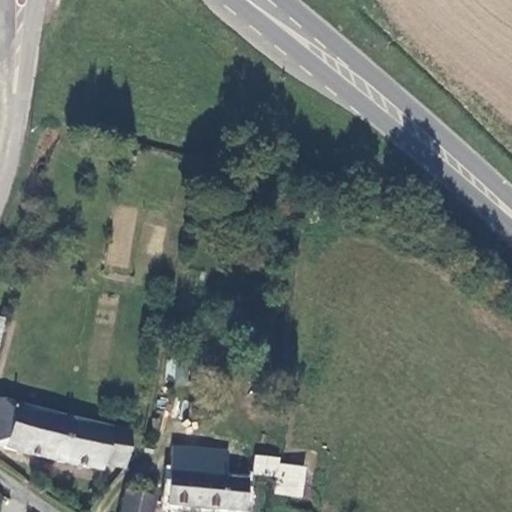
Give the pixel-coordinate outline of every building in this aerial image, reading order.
[(0,449),(2,450),(12,408),(0,405),(0,449)] [(2,450),(58,464),(69,423),(12,408),(2,450)] [(101,467),(125,473),(133,439),(69,423),(58,464),(99,474),(101,467)] [(228,454),(173,448),(166,504),(225,510),(228,484),(224,483),(228,454)] [(273,495),(303,498),(307,463),(254,457),(252,475),(275,477),(273,495)] [(244,511),(247,486),(228,484),(225,510),(240,511),(244,511)] [(151,511),(155,499),(125,491),(119,511),(151,511)]
